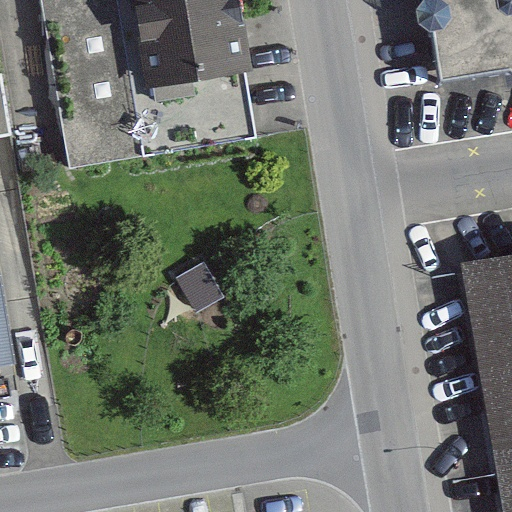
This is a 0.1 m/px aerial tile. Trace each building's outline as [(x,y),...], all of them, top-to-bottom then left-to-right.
[(41,0),(69,169),(258,138),(235,0),(41,0)] [(511,0),(417,0),(418,5),(395,27),(418,39),(430,43),(437,93),(505,83),(511,87),(511,0)] [(2,76),(0,76),(0,139),(13,137),(2,76)] [(511,265),(476,270),(511,509),(511,265)] [(0,367),(16,365),(0,272),(0,367)]
